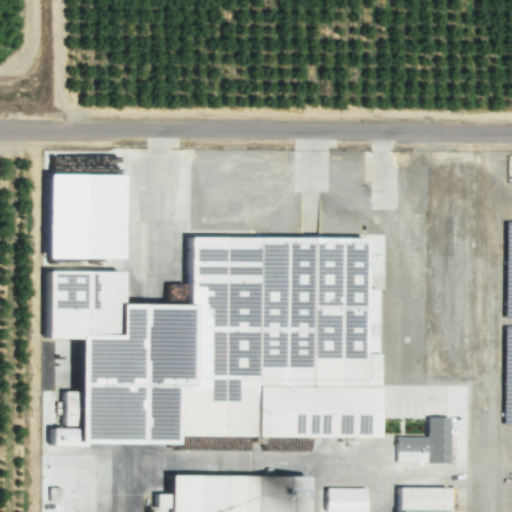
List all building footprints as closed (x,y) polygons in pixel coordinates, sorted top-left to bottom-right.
[(110,175),(36,175),(36,260),(110,260),(110,175)] [(366,437),(363,237),(177,240),(177,305),(110,306),(109,272),(35,273),(36,340),(65,340),(66,445),(101,445),(101,426),(93,439),(93,420),(108,420),(82,405),(121,405),(121,400),(139,400),(143,394),(149,397),(149,390),(151,390),(150,375),(161,357),(161,373),(183,373),(170,395),(171,440),(366,437)] [(444,419),(421,418),(420,438),(390,437),(389,463),(443,465),(444,419)] [(298,511),(299,478),(158,476),(158,495),(147,495),(147,509),(158,509),(157,511),(298,511)] [(359,511),(360,489),(320,489),(319,511),(359,511)] [(439,511),(440,489),(388,489),(388,511),(439,511)]
